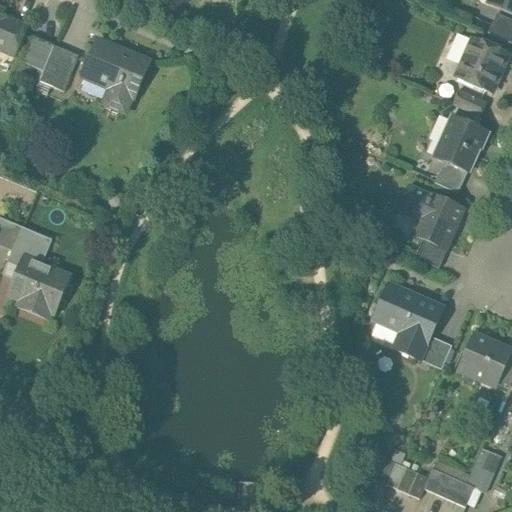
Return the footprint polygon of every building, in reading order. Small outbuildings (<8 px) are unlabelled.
[(511,0),(490,0),(488,6),(511,16),(511,0)] [(0,17),(2,13),(0,12),(0,49),(11,23),(0,18),(0,17)] [(511,44),(511,22),(496,15),(488,35),(511,45),(511,44)] [(11,23),(0,49),(14,55),(25,29),(11,23)] [(54,48),(32,38),(21,64),(43,73),(54,48)] [(507,56),(473,41),(456,80),(490,95),(507,56)] [(149,63),(97,42),(82,79),(110,91),(103,106),(125,115),(131,100),(133,100),(149,63)] [(78,57),(54,48),(43,73),(39,83),(63,93),(78,57)] [(486,105),(458,93),(453,106),(480,118),(486,105)] [(486,134),(453,119),(435,160),(444,164),(467,174),(468,174),(486,134)] [(467,174),(444,164),(434,185),(434,186),(434,185),(457,195),(467,174)] [(464,212),(409,188),(402,205),(422,214),(412,237),(423,242),(446,252),(464,212)] [(22,229),(5,222),(0,232),(0,248),(11,253),(17,240),(22,229)] [(31,246),(17,240),(11,253),(7,264),(19,269),(23,260),(25,260),(31,246)] [(446,252),(423,242),(415,260),(438,270),(446,252)] [(25,260),(23,260),(19,269),(8,297),(20,303),(17,310),(47,322),(50,315),(54,317),(70,279),(25,260)] [(442,311),(391,289),(375,323),(401,335),(394,351),(419,362),(430,339),(442,311)] [(511,353),(474,336),(458,373),(483,384),(486,377),(498,383),(509,359),(511,353)] [(452,348),(430,339),(419,362),(441,372),(452,348)] [(511,360),(509,359),(498,383),(509,388),(511,381),(511,360)] [(385,458),(374,454),(364,478),(375,482),(384,461),(385,458)] [(395,465),(384,461),(375,482),(386,487),(395,465)] [(465,483),(469,475),(439,461),(435,469),(465,483)] [(406,470),(395,465),(386,487),(397,492),(406,470)] [(417,475),(406,470),(397,492),(408,496),(417,475)] [(443,475),(433,471),(424,491),(434,495),(443,475)] [(428,480),(417,475),(408,496),(419,501),(424,491),(428,480)] [(453,480),(443,475),(434,495),(444,500),(453,480)] [(464,485),(453,480),(444,500),(455,505),(464,485)] [(474,489),(464,485),(455,505),(465,509),(474,489)]
